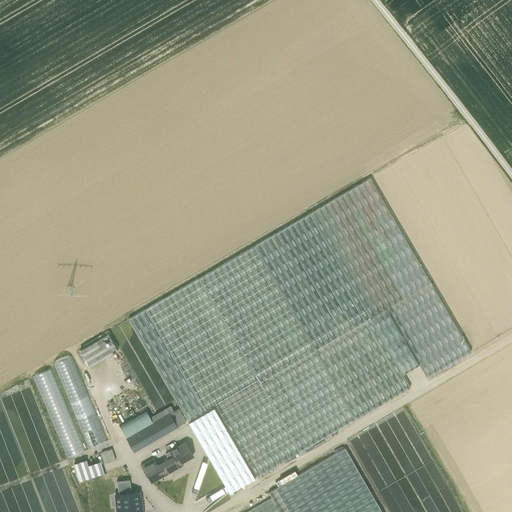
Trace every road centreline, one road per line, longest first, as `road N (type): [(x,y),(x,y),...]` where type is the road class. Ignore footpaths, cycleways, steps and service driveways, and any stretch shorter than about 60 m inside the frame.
road 1 (unclassified): [(219,511),(511,338)]
road 2 (unclassified): [(374,0),(511,178)]
